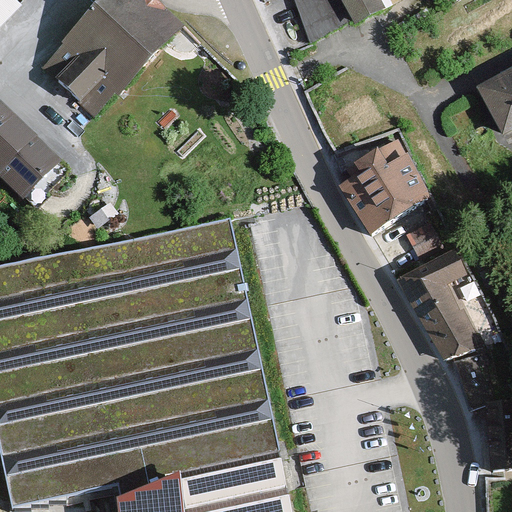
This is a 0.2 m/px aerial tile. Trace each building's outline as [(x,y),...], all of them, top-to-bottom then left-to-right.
[(0,0),(0,34),(28,6),(22,0),(0,0)] [(186,30),(153,0),(108,0),(43,71),(99,124),(186,30)] [(341,0),(358,30),(388,14),(380,0),(341,0)] [(511,75),(482,93),(510,143),(511,141),(511,75)] [(66,168),(0,108),(0,181),(30,208),(66,168)] [(378,226),(424,203),(397,148),(351,171),(378,226)] [(430,222),(410,235),(423,254),(443,241),(430,222)] [(234,224),(0,272),(0,443),(14,511),(32,511),(121,493),(176,481),(283,459),(234,224)] [(431,267),(403,284),(441,351),(470,335),(431,267)] [(511,410),(493,410),(492,456),(511,456),(511,410)] [(293,511),(283,459),(176,481),(181,511),(293,511)] [(181,511),(176,481),(121,493),(123,511),(181,511)]
